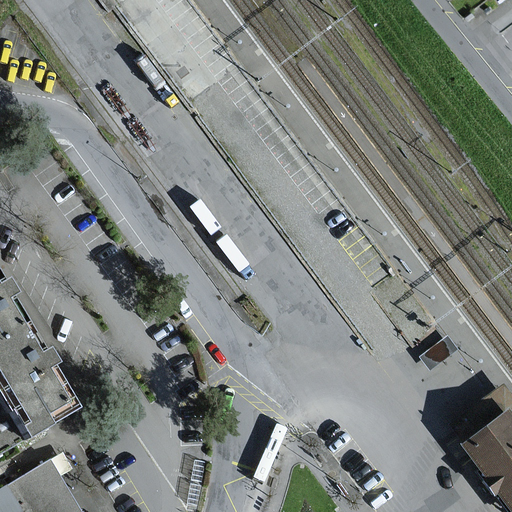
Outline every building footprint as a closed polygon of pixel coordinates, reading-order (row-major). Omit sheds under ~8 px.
[(21,269),(13,274),(0,252),(0,343),(40,319),(22,291),(31,285),(21,269)] [(61,341),(55,345),(40,319),(0,343),(0,458),(66,418),(89,404),(62,360),(70,355),(61,341)] [(446,337),(417,357),(429,372),(457,352),(446,337)] [(511,408),(498,391),(450,427),(511,507),(511,408)] [(78,511),(48,462),(0,490),(0,511),(78,511)]
